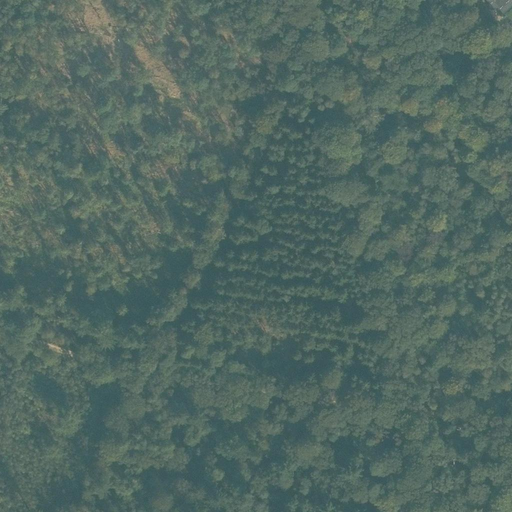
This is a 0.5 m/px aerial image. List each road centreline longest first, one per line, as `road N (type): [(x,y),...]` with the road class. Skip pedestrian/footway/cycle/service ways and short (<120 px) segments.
road 1 (track): [(0,329),(146,375),(511,423)]
road 2 (tertiary): [(511,162),(370,0)]
